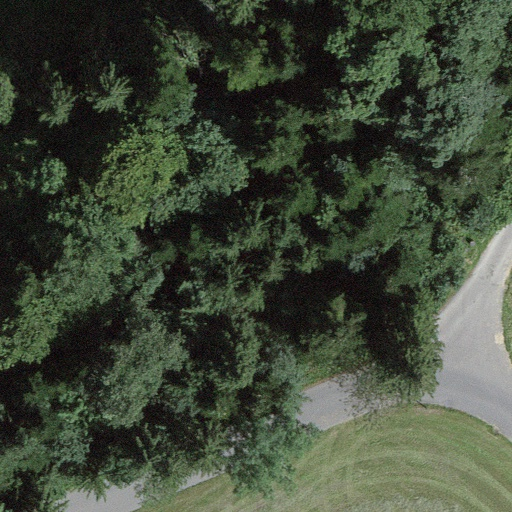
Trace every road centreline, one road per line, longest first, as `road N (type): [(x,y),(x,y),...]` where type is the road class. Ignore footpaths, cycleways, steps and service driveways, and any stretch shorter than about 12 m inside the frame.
road 1 (unclassified): [(458,372),(352,396),(89,511)]
road 2 (track): [(458,372),(490,273),(511,236)]
